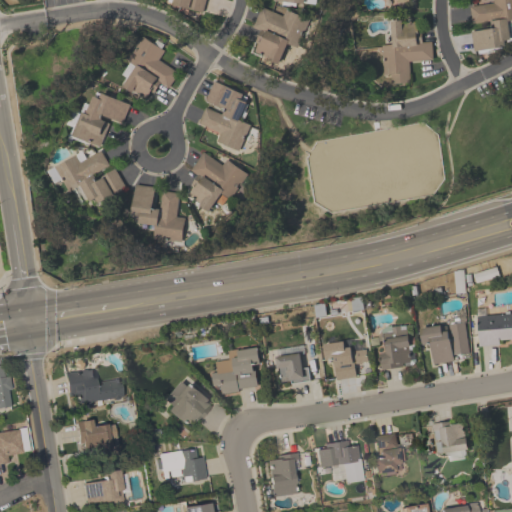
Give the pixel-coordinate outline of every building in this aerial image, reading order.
[(205,0),(203,13),(172,7),(172,0),(205,0)] [(511,46),(473,50),(471,32),(491,30),(490,23),(471,25),(470,6),(490,4),(489,0),(511,0),(511,20),(509,21),(511,46)] [(309,19),(298,49),(287,45),(280,65),(253,55),(262,31),(253,28),(260,8),(282,16),(284,10),(309,19)] [(383,76),(383,45),(391,45),(391,21),(420,21),(421,42),(433,42),(433,60),(410,61),(410,84),(391,84),(391,76),(383,76)] [(156,83),(147,101),(121,87),(132,66),(126,62),(140,37),(166,51),(160,62),(179,73),(169,90),(156,83)] [(217,143),(220,134),(198,126),(205,106),(204,106),(213,83),(249,96),(240,122),(249,125),(240,152),(217,143)] [(110,120),(101,148),(73,138),(89,91),(129,104),(122,124),(110,120)] [(221,194),(210,212),(186,198),(200,176),(191,171),(204,150),(246,176),(232,200),(221,194)] [(77,190),(68,194),(62,181),(55,184),(48,170),(81,153),(85,160),(103,151),(123,190),(87,209),(77,190)] [(182,243),(153,240),(154,228),(131,226),(135,187),(157,189),(157,192),(180,194),(177,219),(185,219),(182,243)] [(511,312),(511,341),(479,344),(476,315),(511,312)] [(420,328),(465,322),(469,359),(432,364),(430,345),(422,346),(420,328)] [(412,366),(383,370),(378,327),(407,324),(412,366)] [(356,365),(358,377),(337,380),(334,362),(325,363),(323,347),(364,340),(368,363),(356,365)] [(278,384),(275,349),(304,346),(308,381),(278,384)] [(226,351),(258,347),(260,366),(253,367),(256,389),(221,393),(220,386),(212,387),(210,373),(229,370),(226,351)] [(8,369),(0,368),(0,409),(8,410),(8,369)] [(67,398),(64,372),(93,369),(95,382),(119,379),(122,399),(79,404),(78,396),(67,398)] [(192,430),(161,407),(182,378),(213,401),(192,430)] [(468,450),(461,451),(462,459),(447,461),(446,452),(434,453),(430,424),(463,419),(468,450)] [(78,422),(92,421),(93,426),(108,426),(109,451),(79,452),(78,422)] [(373,477),(371,458),(377,457),(375,436),(398,432),(403,473),(373,477)] [(26,455),(6,455),(6,464),(0,464),(0,433),(26,433),(26,455)] [(362,481),(341,484),(340,477),(329,479),(325,443),(347,440),(347,447),(358,445),(362,481)] [(161,477),(158,454),(200,449),(204,481),(182,484),(181,474),(161,477)] [(297,453),(298,472),(291,472),(293,495),(270,497),(265,457),(297,453)] [(85,506),(83,484),(100,482),(99,473),(122,471),(125,502),(85,506)] [(440,511),(440,509),(447,508),(446,499),(464,496),(465,503),(476,502),(477,511),(440,511)] [(211,503),(212,511),(180,511),(180,507),(211,503)]
